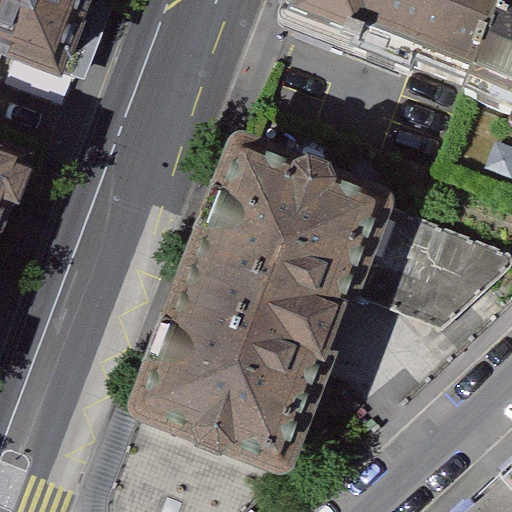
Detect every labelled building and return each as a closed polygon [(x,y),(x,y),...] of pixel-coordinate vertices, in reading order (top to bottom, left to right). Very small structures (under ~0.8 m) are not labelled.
[(0,0),(0,63),(70,89),(103,0),(0,0)] [(299,0),(285,37),(420,89),(422,79),(465,96),(502,0),(299,0)] [(511,0),(502,0),(465,96),(460,108),(511,127),(511,0)] [(302,182),(253,166),(115,510),(114,511),(265,511),(302,482),(372,306),(451,336),(511,276),(511,260),(350,199),(343,177),(321,171),(302,182)] [(0,215),(15,175),(0,169),(0,215)] [(511,511),(511,472),(465,511),(511,511)]
